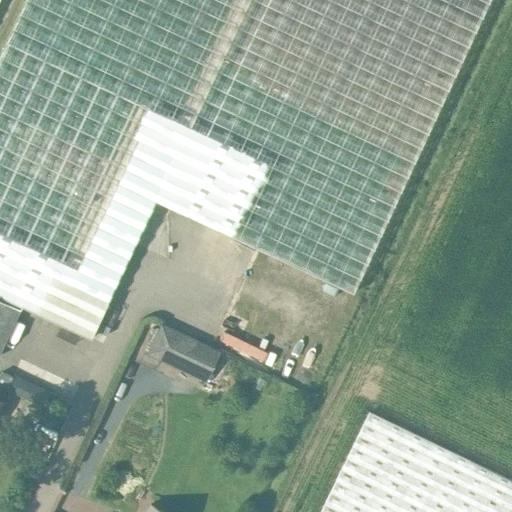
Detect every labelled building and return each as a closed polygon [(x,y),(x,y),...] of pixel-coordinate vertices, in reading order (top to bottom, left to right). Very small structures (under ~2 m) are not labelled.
[(27,0),(27,1),(0,59),(0,350),(15,317),(20,308),(92,341),(113,296),(157,201),(250,1),(250,0),(27,0)] [(250,0),(250,1),(157,201),(170,207),(351,291),(487,1),(487,0),(250,0)] [(161,320),(148,350),(207,376),(220,346),(161,320)] [(12,376),(1,371),(0,373),(0,383),(7,387),(12,376)] [(511,511),(511,480),(369,411),(320,511),(511,511)]
